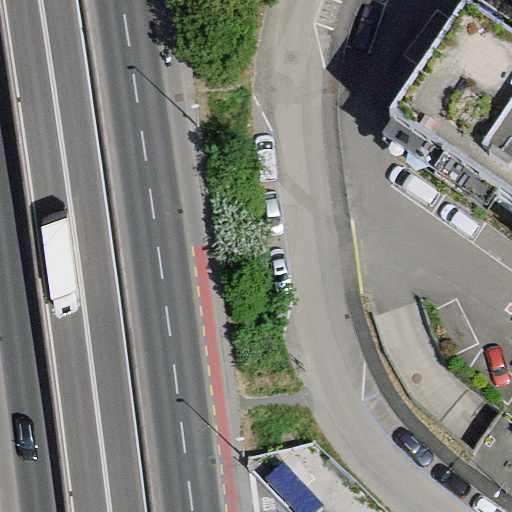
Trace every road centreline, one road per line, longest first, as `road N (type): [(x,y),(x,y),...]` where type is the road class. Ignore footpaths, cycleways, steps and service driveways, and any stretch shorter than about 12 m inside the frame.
road 1 (residential): [(302,0),(294,28),(297,100),(322,343),(337,401),(397,483),(440,511)]
road 2 (primary): [(195,511),(124,0)]
road 3 (primary): [(42,0),(112,511)]
road 4 (primary): [(0,168),(44,511)]
